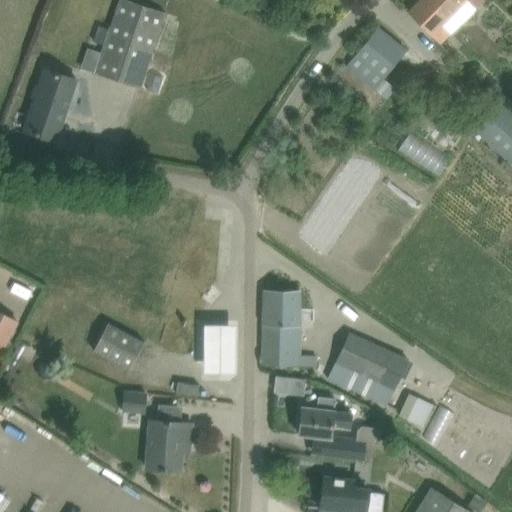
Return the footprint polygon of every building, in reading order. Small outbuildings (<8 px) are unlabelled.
[(94,73),(138,87),(163,13),(126,0),(118,0),(100,53),(94,73)] [(440,25),(455,9),(463,0),(465,0),(474,8),(481,0),(418,0),(408,11),(439,43),(448,34),(440,25)] [(384,98),(393,87),(381,77),(396,59),(404,49),(377,27),(345,66),(361,79),(384,98)] [(87,48),(80,68),(94,73),(100,53),(87,48)] [(55,141),(76,79),(44,69),(23,130),(55,141)] [(511,165),(511,112),(500,101),(473,130),(480,136),(511,165)] [(404,153),(444,182),(456,165),(417,136),(404,153)] [(298,291),(263,290),(262,324),(261,364),(314,366),(314,355),(298,355),(298,291)] [(0,310),(0,353),(18,320),(0,310)] [(92,350),(127,368),(142,341),(106,323),(92,350)] [(213,328),(213,376),(245,375),(245,328),(213,328)] [(387,406),(397,384),(408,360),(366,341),(348,332),(334,361),(327,378),(387,406)] [(39,364),(36,369),(38,375),(43,379),(50,377),(53,371),(51,365),(46,362),(39,364)] [(277,373),(275,385),(286,387),(288,375),(277,373)] [(177,382),(175,393),(197,397),(198,385),(177,382)] [(123,384),(121,410),(144,412),(146,386),(123,384)] [(417,398),(408,393),(397,414),(423,428),(433,405),(417,398)] [(298,435),(317,437),(330,438),(332,425),(349,427),(351,412),(320,408),(301,406),(298,435)] [(430,440),(446,447),(460,415),(445,408),(430,440)] [(145,469),(160,470),(180,471),(181,451),(178,451),(180,438),(189,439),(190,423),(170,421),(149,419),(145,469)] [(333,458),(368,461),(381,428),(361,426),(356,430),(355,441),(335,439),(333,458)] [(82,481),(91,486),(102,469),(92,463),(82,481)] [(362,480),(332,477),(328,509),(354,511),(390,511),(393,495),(361,491),(362,480)] [(470,511),(430,487),(414,511),(470,511)] [(472,497),(467,505),(478,511),(479,511),(486,501),(474,493),(472,497)]
